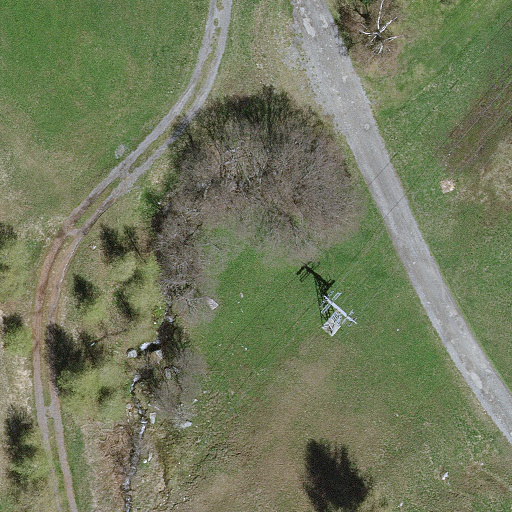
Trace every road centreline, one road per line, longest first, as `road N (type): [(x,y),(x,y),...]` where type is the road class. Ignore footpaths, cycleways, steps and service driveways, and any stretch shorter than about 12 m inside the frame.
road 1 (track): [(217,0),(214,65),(181,137),(75,233),(27,320),(55,511)]
road 2 (track): [(287,0),(325,118),(434,348),(511,440)]
